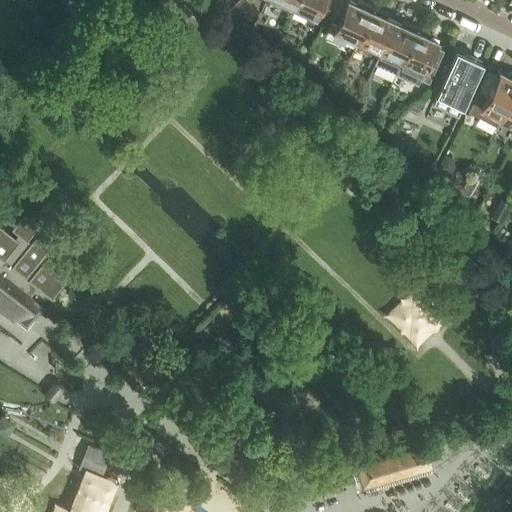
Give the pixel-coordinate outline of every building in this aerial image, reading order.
[(293,0),(272,0),(290,8),(293,0)] [(293,0),(290,8),(314,19),(317,11),(321,13),(328,16),(335,0),(293,0)] [(349,0),(335,0),(328,16),(333,18),(325,35),(340,42),(343,37),(357,43),(373,7),(359,0),(356,3),(350,0),(349,0)] [(387,13),(373,7),(357,43),(379,53),(394,20),(387,17),(387,13)] [(396,73),(400,63),(417,27),(404,20),(401,24),(394,20),(379,53),(374,63),(396,73)] [(436,44),(438,40),(430,37),(431,33),(417,27),(400,63),(396,73),(395,74),(418,84),(420,78),(429,82),(444,48),(436,44)] [(454,56),(433,104),(458,115),(482,62),(470,56),(463,53),(457,50),(454,56)] [(499,122),(502,117),(511,97),(511,72),(510,71),(506,74),(499,70),(497,75),(487,70),(473,102),(480,105),(478,111),(499,122)] [(511,130),(511,97),(502,117),(511,122),(511,128),(511,130)] [(498,208),(493,217),(499,221),(504,212),(498,208)] [(0,306),(16,319),(27,328),(36,317),(39,313),(44,307),(29,295),(37,285),(50,296),(69,272),(43,251),(48,245),(34,234),(29,240),(26,237),(38,223),(23,211),(11,225),(18,231),(14,236),(0,224),(0,306)] [(64,385),(59,381),(51,383),(48,387),(46,392),(46,398),(51,402),(57,402),(62,395),(65,391),(64,385)] [(138,422),(125,438),(142,452),(153,437),(155,435),(138,422)] [(356,464),(362,487),(433,466),(427,443),(356,464)]
